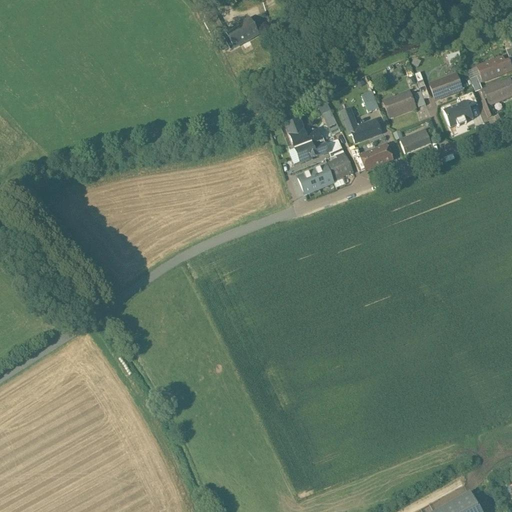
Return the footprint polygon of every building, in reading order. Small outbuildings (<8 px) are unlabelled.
[(225,34),(216,18),(204,25),(213,40),(222,35),(222,36),(225,34)] [(222,36),(230,51),(257,37),(250,22),(225,34),(222,36)] [(502,58),(476,68),(476,69),(482,84),(502,76),(502,77),(506,75),(511,72),(511,71),(509,63),(505,64),(502,58)] [(476,69),(467,73),(470,81),(470,80),(475,94),(482,91),(480,85),(482,84),(476,69)] [(464,70),(457,73),(459,80),(467,77),(464,70)] [(398,74),(389,75),(390,83),(399,82),(398,74)] [(456,77),(429,87),(435,102),(462,92),(456,77)] [(429,99),(423,82),(417,84),(424,101),(429,99)] [(500,84),(482,91),(483,93),(481,94),(483,99),(485,98),(487,102),(489,107),(511,97),(511,88),(510,83),(500,86),(500,84)] [(409,93),(395,99),(394,97),(393,98),(394,99),(383,103),(389,120),(415,110),(409,93)] [(373,99),(363,103),(368,114),(377,110),(373,99)] [(489,107),(487,102),(482,104),(488,119),(494,116),(489,107)] [(467,104),(461,107),(460,105),(450,109),(450,107),(437,112),(444,131),(473,119),(469,110),(467,104)] [(478,106),(469,110),(473,119),(475,124),(484,121),(478,106)] [(330,107),(320,112),(332,136),(341,132),(330,107)] [(350,111),(340,114),(349,137),(352,136),(350,130),(357,128),(350,111)] [(357,128),(350,130),(352,136),(355,145),(381,135),(376,121),(357,128)] [(316,132),(304,136),(299,122),(286,127),(295,150),(298,149),(312,144),(314,150),(322,147),(316,132)] [(412,137),(400,142),(402,146),(401,147),(405,155),(430,145),(425,132),(412,137)] [(312,144),(298,149),(300,155),(297,156),(301,165),(329,154),(326,145),(322,147),(314,150),(312,144)] [(386,147),(360,158),(365,171),(365,172),(392,161),(386,147)] [(360,158),(357,150),(349,153),(359,174),(365,171),(360,158)] [(327,166),(326,166),(332,182),(352,174),(346,158),(327,166)] [(326,167),(297,179),(304,197),(333,185),(332,182),(326,166),(326,167)] [(478,511),(469,495),(437,511),(478,511)]
